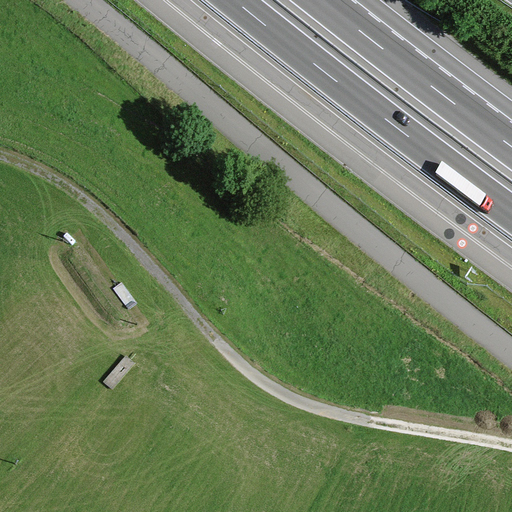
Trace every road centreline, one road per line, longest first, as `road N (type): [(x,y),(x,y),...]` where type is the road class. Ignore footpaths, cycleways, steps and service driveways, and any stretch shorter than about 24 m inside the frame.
road 1 (track): [(0,159),(34,169),(85,206),(253,378),(299,405),(511,447)]
road 2 (unclassified): [(511,352),(407,273),(87,0)]
road 3 (motorway): [(233,0),(370,114),(511,215)]
road 4 (motorway): [(511,143),(321,0)]
road 5 (motorway): [(511,114),(369,0)]
